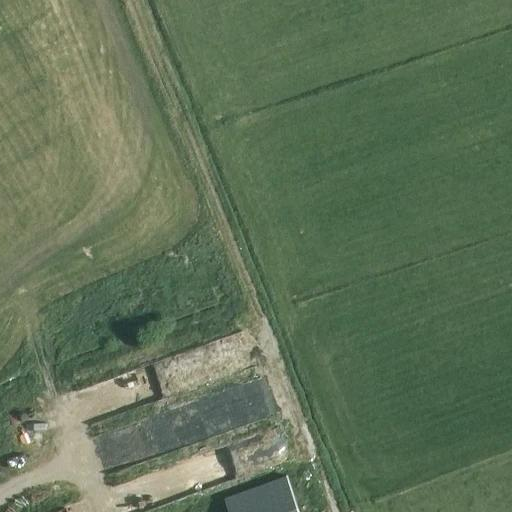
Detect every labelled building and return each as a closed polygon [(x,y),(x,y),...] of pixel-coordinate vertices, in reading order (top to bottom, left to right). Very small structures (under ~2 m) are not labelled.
[(86,398),(174,369),(170,358),(83,387),(86,398)] [(183,392),(192,389),(181,359),(172,362),(183,392)] [(23,460),(0,472),(0,476),(4,484),(29,470),(23,460)] [(206,484),(224,478),(219,462),(201,468),(206,484)] [(236,511),(251,511),(297,495),(288,472),(229,494),(236,511)] [(40,496),(44,508),(57,505),(53,493),(40,496)] [(21,511),(37,511),(42,510),(37,496),(18,504),(21,511)] [(305,511),(302,500),(249,511),(305,511)]
